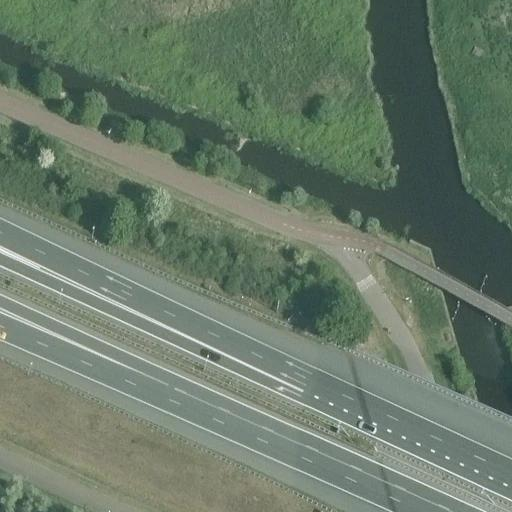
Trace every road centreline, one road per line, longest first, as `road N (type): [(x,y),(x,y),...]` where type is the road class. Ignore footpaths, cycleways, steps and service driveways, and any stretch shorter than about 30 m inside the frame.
road 1 (unclassified): [(459,511),(403,344),(360,273),(320,243),(0,103)]
road 2 (motorway): [(304,389),(0,235)]
road 3 (motorway): [(304,389),(0,259)]
road 4 (motorway): [(153,385),(424,511)]
road 5 (motorway): [(511,482),(304,389)]
road 6 (motorway): [(0,309),(153,385)]
road 7 (motorway): [(0,321),(153,385)]
road 8 (unclassified): [(0,460),(111,511)]
